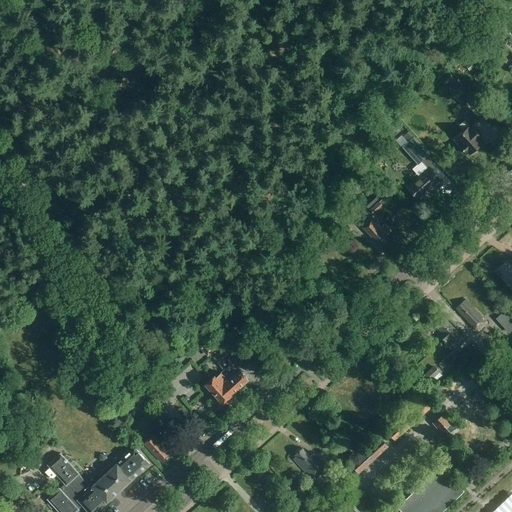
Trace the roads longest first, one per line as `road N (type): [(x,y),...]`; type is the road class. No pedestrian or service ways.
road 1 (primary): [(204,450),(408,268)]
road 2 (unclassified): [(408,268),(511,379)]
road 3 (primary): [(408,268),(511,175)]
road 4 (track): [(0,145),(70,259)]
